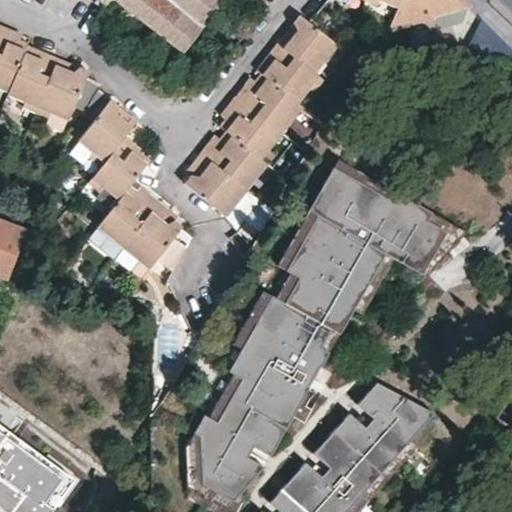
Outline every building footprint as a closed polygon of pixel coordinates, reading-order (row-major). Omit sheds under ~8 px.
[(119,0),(184,50),(223,0),(119,0)] [(461,4),(464,3),(461,0),(399,0),(398,5),(391,21),(411,17),(412,25),(433,21),(432,13),(461,4)] [(464,18),(461,4),(432,13),(433,21),(439,24),(464,18)] [(112,5),(103,15),(113,23),(121,13),(112,5)] [(316,73),(337,45),(308,22),(300,16),(289,30),(279,43),(316,73)] [(511,46),(509,43),(485,19),(484,17),(482,20),(493,30),(510,48),(511,48),(511,46)] [(493,30),(482,20),(471,43),(493,46),(493,30)] [(11,27),(1,23),(0,24),(0,86),(9,90),(28,45),(29,41),(20,38),(22,32),(11,27)] [(313,91),(323,79),(316,73),(279,43),(268,56),(257,69),(263,74),(299,102),(309,89),(313,91)] [(9,90),(7,93),(20,99),(20,103),(36,111),(58,58),(44,52),(28,45),(9,90)] [(50,117),(52,113),(64,118),(65,117),(71,103),(85,111),(98,88),(100,83),(83,75),(86,70),(70,63),(58,58),(36,111),(49,117),(50,117)] [(281,131),(301,105),(299,102),(263,74),(255,82),(250,78),(246,83),(236,95),(281,131)] [(126,108),(112,97),(98,88),(85,111),(83,114),(93,120),(80,137),(94,150),(90,154),(102,164),(126,134),(138,118),(126,108)] [(281,131),(236,95),(229,104),(221,113),(225,118),(220,125),(224,129),(260,157),(267,163),(271,166),(292,140),(281,131)] [(200,152),(246,190),(267,163),(260,157),(224,129),(218,136),(215,134),(207,144),(200,152)] [(129,185),(133,179),(152,155),(126,134),(102,164),(88,181),(100,191),(105,186),(118,198),(129,185)] [(226,215),(246,190),(200,152),(193,162),(187,169),(186,172),(185,175),(185,178),(185,181),(226,215)] [(338,156),(333,165),(394,200),(399,192),(338,156)] [(394,200),(333,165),(308,207),(317,212),(285,268),(298,275),(284,300),(271,292),(240,346),(227,368),(240,375),(215,419),(202,411),(184,443),(185,481),(224,503),(263,464),(247,454),(253,444),(269,453),(309,385),(308,384),(312,376),(325,384),(332,372),(320,365),(329,350),(320,345),(331,327),(339,332),(354,307),(385,252),(394,257),(422,273),(447,231),(428,220),(433,211),(399,192),(394,200)] [(110,208),(96,225),(87,238),(113,258),(123,246),(159,200),(152,194),(140,185),(135,190),(129,185),(118,198),(110,208)] [(110,208),(118,198),(105,186),(100,191),(95,196),(110,208)] [(159,200),(123,246),(147,267),(180,225),(173,219),(177,214),(171,210),(159,200)] [(317,212),(308,207),(277,263),(285,268),(317,212)] [(433,211),(428,220),(447,231),(422,273),(427,276),(467,231),(433,211)] [(0,273),(8,276),(27,230),(0,219),(0,273)] [(394,257),(385,252),(354,307),(362,312),(394,257)] [(298,275),(285,268),(271,292),(284,300),(298,275)] [(240,346),(271,292),(262,287),(231,341),(240,346)] [(329,350),(339,332),(331,327),(320,345),(329,350)] [(240,375),(227,368),(202,411),(215,419),(240,375)] [(263,511),(260,509),(257,511),(342,511),(429,416),(434,411),(376,381),(356,402),(372,417),(364,425),(348,411),(312,451),(328,466),(320,474),(304,460),(268,500),(281,511),(263,511)] [(355,511),(436,423),(429,416),(342,511),(355,511)] [(0,511),(47,511),(55,502),(46,495),(59,477),(40,463),(43,459),(0,426),(0,511)] [(46,495),(55,502),(71,480),(43,459),(40,463),(59,477),(46,495)] [(224,503),(185,481),(185,493),(216,511),(224,503)]
